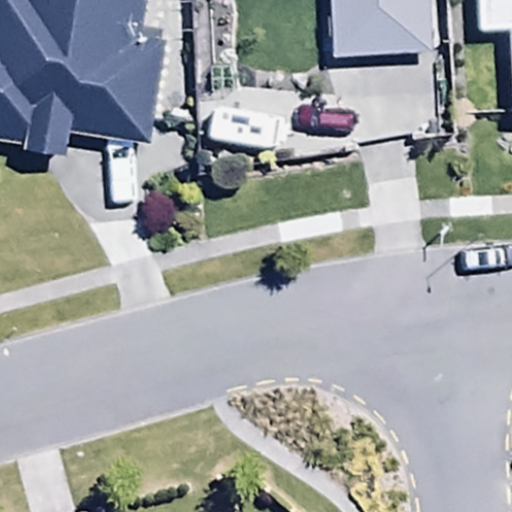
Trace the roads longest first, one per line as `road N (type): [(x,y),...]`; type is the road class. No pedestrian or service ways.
road 1 (residential): [(447,303),(289,324),(0,404)]
road 2 (residential): [(458,511),(447,303)]
